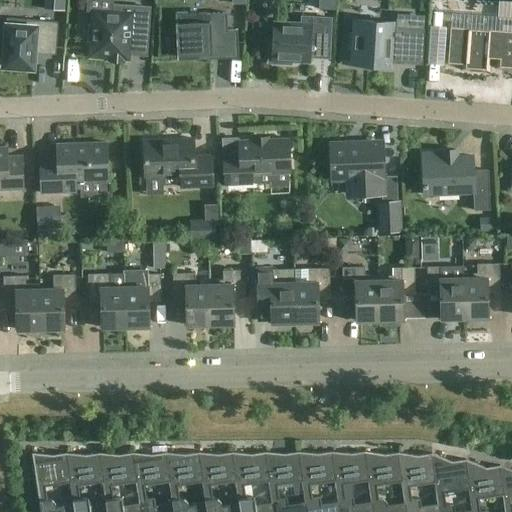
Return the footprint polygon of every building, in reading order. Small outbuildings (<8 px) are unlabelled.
[(95,11),(94,26),(90,25),(88,41),(93,41),(92,55),(110,57),(109,61),(124,62),(124,58),(128,58),(128,54),(146,55),(149,7),(112,5),(111,13),(95,11)] [(206,12),(176,13),(176,32),(178,56),(182,55),(182,60),(211,59),(210,54),(239,53),(238,30),(228,30),(227,13),(206,14),(206,12)] [(301,25),(275,23),(273,43),(269,43),(268,63),(291,64),(291,60),(309,61),(309,57),(329,58),(331,18),(302,17),(301,25)] [(58,22),(6,18),(3,66),(34,69),(35,53),(55,54),(58,22)] [(349,32),(348,48),(353,49),(352,64),(388,66),(388,62),(421,64),(424,30),(396,28),(396,23),(355,20),(354,33),(349,32)] [(496,70),(503,70),(503,67),(511,67),(511,28),(499,27),(498,31),(494,31),(494,27),(451,24),(447,24),(444,66),(461,67),(461,71),(490,73),(491,57),(496,58),(496,70)] [(484,158),(495,157),(492,135),(482,136),(484,158)] [(163,140),(143,141),(145,178),(180,176),(181,187),(213,186),(212,156),(195,157),(194,139),(178,140),(176,142),(165,142),(163,140)] [(224,157),(225,185),(252,183),(252,174),(291,173),(289,139),(239,141),(240,157),(224,157)] [(374,141),(364,142),(362,144),(359,144),(359,149),(331,150),(332,155),(325,162),(332,169),(332,174),(348,173),(349,195),(382,193),(382,176),(383,176),(381,143),(376,143),(374,141)] [(108,179),(107,143),(57,145),(57,163),(40,163),(41,193),(76,191),(75,181),(108,179)] [(0,189),(23,189),(21,156),(7,157),(7,147),(0,147),(0,189)] [(457,150),(442,151),(442,152),(422,153),(424,195),(473,193),(474,211),(490,210),(489,170),(473,171),(473,156),(457,157),(457,150)] [(398,202),(380,203),(381,231),(399,230),(398,202)] [(59,204),(36,205),(37,227),(60,226),(59,204)] [(138,254),(142,237),(119,232),(115,249),(138,254)] [(477,273),(463,273),(465,318),(488,317),(487,292),(500,292),(499,263),(477,264),(477,273)] [(465,318),(463,273),(463,266),(427,267),(428,294),(440,294),(441,318),(465,318)] [(356,321),(380,320),(379,280),(379,275),(365,276),(365,267),(342,267),(343,296),(356,296),(356,321)] [(415,267),(402,267),(393,268),(393,280),(379,280),(380,320),(403,319),(403,295),(415,294),(415,267)] [(318,297),(330,296),(330,268),(294,269),(294,278),(295,322),(318,322),(318,297)] [(271,320),(272,323),(295,322),(294,278),(294,269),(257,270),(259,321),(271,320)] [(209,280),(209,285),(210,324),(234,324),(233,299),(246,299),(245,270),(223,270),(223,279),(209,280)] [(126,327),(149,326),(148,301),(161,301),(160,274),(148,274),(148,272),(124,272),(124,273),(126,327)] [(124,273),(110,273),(88,274),(89,303),(101,302),(102,327),(126,327),(124,273)] [(187,325),(210,324),(209,285),(196,285),(195,273),(173,273),(173,301),(186,300),(187,325)] [(53,289),(40,289),(41,329),(64,328),(64,303),(76,303),(75,274),(53,275),(53,289)] [(17,305),(17,329),(41,329),(40,289),(39,283),(26,283),(25,276),(3,276),(4,305),(17,305)] [(298,452),(302,480),(305,502),(306,511),(340,511),(339,502),(322,504),(321,495),(312,497),(310,484),(335,480),(331,451),(318,453),(299,451),(298,452)] [(343,483),(368,480),(364,451),(351,453),(332,451),(331,451),(335,480),(339,502),(340,511),(373,511),(372,501),(356,504),(354,495),(345,497),(343,483)] [(368,480),(372,501),(373,511),(406,511),(405,503),(388,505),(385,500),(382,498),(378,497),(376,485),(402,481),(397,452),(384,454),(365,451),(364,451),(368,480)] [(103,482),(107,503),(108,511),(141,511),(140,503),(124,505),(122,497),(113,498),(111,485),(137,481),(132,452),(119,455),(100,453),(99,453),(103,482)] [(132,452),(137,481),(140,503),(141,511),(174,511),(173,502),(157,505),(155,496),(146,498),(144,485),(170,481),(165,452),(152,454),(133,452),(132,452)] [(170,481),(173,502),(174,511),(207,511),(206,503),(189,505),(186,500),(183,498),(179,498),(177,485),(203,481),(198,452),(185,454),(166,452),(165,452),(170,481)] [(198,452),(203,481),(206,503),(207,511),(240,511),(239,502),(222,505),(220,500),(216,497),(212,497),(210,484),(236,480),(232,452),(218,454),(199,452),(198,452)] [(236,480),(239,502),(240,511),(273,511),(272,502),(256,504),(255,496),(245,497),(243,484),(269,480),(264,452),(251,454),(232,452),(236,480)] [(264,452),(269,480),(272,502),(273,511),(306,511),(305,502),(289,504),(288,496),(278,497),(276,484),(302,480),(298,452),(284,454),(266,452),(264,452)] [(397,452),(402,481),(405,503),(406,511),(439,511),(438,504),(422,506),(421,498),(411,499),(409,486),(435,482),(431,453),(418,455),(398,452),(397,452)] [(74,511),(74,503),(56,506),(54,501),(50,498),(46,498),(44,485),(70,481),(66,453),(53,455),(33,453),(32,453),(40,511),(74,511)] [(108,511),(107,503),(90,505),(89,496),(80,498),(78,485),(103,482),(99,453),(86,455),(67,453),(66,453),(70,481),(74,503),(74,511),(108,511)] [(472,511),(472,510),(456,511),(455,503),(445,505),(443,492),(469,488),(465,459),(452,461),(432,453),(431,453),(435,482),(438,504),(439,511),(472,511)] [(489,511),(489,509),(480,510),(478,497),(503,493),(499,465),(486,467),(466,459),(465,459),(469,488),(472,510),(472,511),(489,511)] [(499,465),(503,493),(506,511),(511,511),(511,470),(500,465),(499,465)]
